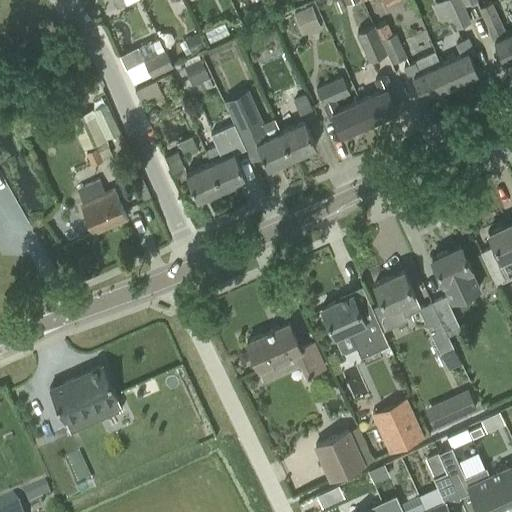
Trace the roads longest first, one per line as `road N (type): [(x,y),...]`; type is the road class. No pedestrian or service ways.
road 1 (tertiary): [(206,258),(511,122)]
road 2 (residential): [(206,258),(71,0)]
road 3 (residential): [(176,271),(281,511)]
road 4 (tertiary): [(0,338),(176,271)]
